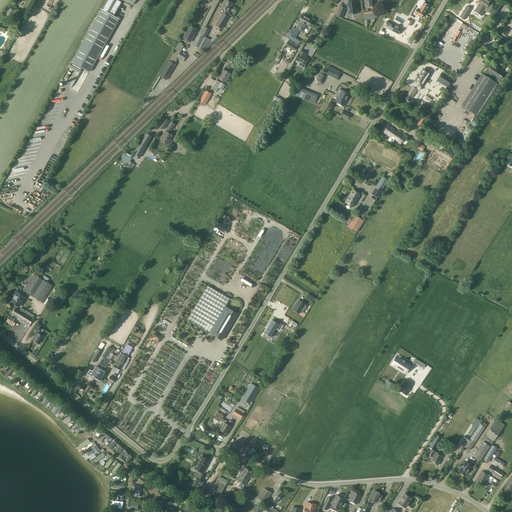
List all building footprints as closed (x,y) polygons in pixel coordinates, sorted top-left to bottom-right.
[(89,72),(119,19),(114,16),(123,1),(132,5),(134,0),(106,0),(101,9),(72,62),(89,72)] [(221,29),(230,14),(228,12),(233,4),(226,0),(225,0),(221,8),(225,10),(215,26),(221,29)] [(376,18),(378,15),(377,11),(372,12),(372,11),(368,11),(367,9),(373,8),(373,6),(372,0),(363,0),(365,7),(365,9),(365,11),(363,12),(364,20),(365,27),(367,27),(366,20),(376,18)] [(414,13),(414,14),(416,15),(414,18),(418,20),(419,17),(421,18),(424,14),(423,13),(425,10),(426,11),(429,6),(424,3),(425,1),(422,0),(419,0),(418,2),(417,5),(419,6),(417,9),(416,9),(414,13)] [(486,8),(490,3),(485,0),(481,0),(479,4),(476,9),(483,13),(486,8)] [(349,15),(356,14),(355,13),(358,13),(357,9),(355,9),(354,2),(348,3),(349,15)] [(464,19),(471,9),(467,6),(460,16),(464,19)] [(345,9),(340,7),(336,16),(341,18),(345,9)] [(11,18),(15,11),(10,8),(6,14),(11,18)] [(378,15),(376,18),(371,29),(377,32),(381,24),(389,29),(398,34),(401,29),(392,23),(393,22),(388,19),(387,20),(384,19),(387,13),(381,10),(380,10),(380,11),(378,15)] [(477,18),(479,19),(481,15),(474,12),(469,22),(474,24),(477,18)] [(299,21),(307,26),(308,26),(312,21),(303,16),(299,21)] [(296,27),(295,28),(302,32),(303,31),(304,31),(307,26),(299,21),(299,22),(299,23),(296,27)] [(194,30),(188,27),(183,35),(190,39),(194,30)] [(206,38),(210,29),(205,27),(196,46),(199,49),(205,37),(206,38)] [(300,41),(295,38),(291,36),(285,45),(294,51),(298,45),(300,42),(300,41)] [(170,60),(175,63),(178,59),(183,62),(186,56),(185,55),(186,54),(183,52),(182,54),(180,52),(184,46),(183,45),(183,44),(179,42),(170,60)] [(287,55),(290,50),(284,46),(280,52),(283,54),(283,53),(287,55)] [(303,67),(308,59),(304,57),(305,54),(300,51),(298,54),(295,60),(300,62),(299,65),(303,67)] [(168,61),(159,76),(166,81),(175,65),(168,61)] [(70,64),(69,67),(79,74),(81,71),(70,64)] [(500,80),(504,73),(492,65),(487,72),(489,73),(487,77),(483,74),(462,107),(479,117),(500,85),(496,83),(498,79),(500,80)] [(326,72),(325,74),(337,80),(338,77),(340,74),(340,73),(329,67),(326,72)] [(426,81),(430,73),(424,69),(419,77),(416,81),(419,83),(421,78),(426,81)] [(226,83),(231,74),(223,70),(218,78),(226,83)] [(447,87),(452,79),(441,73),(436,80),(447,87)] [(295,74),(291,81),(296,84),(300,77),(295,74)] [(217,81),(213,88),(217,90),(219,88),(218,88),(221,83),(217,81)] [(409,101),(417,89),(413,86),(404,98),(409,101)] [(296,88),(293,94),(314,103),(316,97),(296,88)] [(344,106),(350,95),(339,89),(335,95),(338,97),(336,101),(335,102),(344,106)] [(205,105),(212,94),(206,90),(199,101),(205,105)] [(334,101),(336,96),(322,90),(320,95),(334,101)] [(283,100),(276,96),(274,100),(281,104),(283,100)] [(347,120),(350,115),(342,111),(340,116),(347,120)] [(164,129),(169,121),(165,118),(160,126),(164,129)] [(426,120),(423,118),(418,125),(421,127),(426,120)] [(48,120),(42,122),(44,131),(52,128),(52,126),(50,126),(48,120)] [(167,144),(172,135),(169,133),(174,124),(171,122),(160,140),(167,144)] [(464,123),(461,128),(467,132),(470,126),(464,123)] [(401,144),(405,137),(387,125),(382,131),(401,144)] [(140,157),(151,137),(146,134),(134,154),(140,157)] [(413,161),(417,162),(422,152),(418,150),(413,161)] [(124,154),(121,160),(127,163),(131,158),(124,154)] [(382,177),(375,189),(380,193),(388,181),(382,177)] [(360,194),(353,190),(345,203),(352,207),(360,194)] [(13,213),(7,218),(17,229),(23,224),(13,213)] [(356,231),(363,222),(354,217),(348,226),(356,231)] [(42,303),(53,287),(34,274),(23,290),(39,300),(42,303)] [(224,307),(229,299),(208,286),(187,320),(209,333),(222,340),(237,315),(224,307)] [(19,307),(25,298),(15,292),(9,301),(19,307)] [(315,298),(308,294),(305,299),(311,303),(315,298)] [(65,301),(57,296),(56,298),(55,298),(52,302),(55,303),(56,301),(62,305),(65,301)] [(230,306),(230,307),(230,308),(230,309),(231,309),(231,310),(232,310),(232,311),(233,311),(234,312),(235,312),(236,312),(237,312),(237,311),(238,311),(239,311),(239,310),(240,310),(240,309),(241,308),(241,307),(241,306),(241,305),(241,304),(240,303),(240,302),(239,302),(239,301),(238,301),(237,301),(236,300),(235,300),(234,300),(234,301),(233,301),(232,301),(232,302),(231,302),(231,303),(230,303),(230,304),(230,305),(230,306)] [(306,304),(299,300),(294,308),(300,312),(301,311),(302,311),(306,306),(305,305),(306,304)] [(32,319),(24,314),(15,308),(7,321),(13,325),(18,317),(30,324),(33,319),(32,319)] [(278,324),(272,320),(264,333),(271,337),(276,329),(280,331),(283,325),(279,322),(278,324)] [(32,340),(38,344),(41,340),(42,339),(43,338),(43,336),(40,335),(43,330),(41,328),(38,326),(33,332),(36,334),(32,340)] [(67,329),(59,343),(64,346),(73,332),(67,329)] [(106,359),(110,352),(112,349),(109,347),(103,357),(106,359)] [(95,362),(101,351),(98,350),(92,361),(95,362)] [(123,370),(128,361),(126,360),(127,357),(121,353),(114,365),(121,368),(123,370)] [(397,356),(391,365),(406,374),(412,365),(405,361),(403,359),(397,356)] [(106,359),(100,369),(105,372),(106,371),(105,370),(110,361),(106,359)] [(415,359),(413,362),(423,368),(425,365),(415,359)] [(99,369),(100,369),(96,367),(93,371),(90,369),(87,374),(94,378),(99,369)] [(99,369),(94,378),(99,381),(105,372),(100,369),(99,369)] [(113,384),(116,378),(111,376),(108,381),(113,384)] [(407,395),(413,385),(405,380),(399,390),(407,395)] [(251,405),(253,402),(252,401),(259,389),(251,384),(242,399),(251,405)] [(44,399),(41,402),(46,407),(49,403),(44,399)] [(244,412),(247,406),(238,402),(235,408),(244,412)] [(57,419),(59,417),(60,418),(65,413),(62,409),(54,416),(57,419)] [(217,415),(213,412),(209,409),(207,412),(211,414),(207,421),(214,427),(218,421),(220,422),(225,415),(219,411),(217,415)] [(241,419),(244,414),(236,410),(233,414),(241,419)] [(476,419),(472,425),(472,426),(476,428),(480,422),(476,419)] [(230,426),(233,422),(229,420),(227,424),(224,423),(220,430),(226,433),(228,430),(229,430),(231,427),(230,426)] [(487,435),(473,456),(480,462),(505,425),(496,420),(486,434),(487,435)] [(482,422),(464,447),(469,450),(486,425),(482,422)] [(434,447),(440,437),(436,435),(428,447),(432,449),(434,447)] [(243,440),(238,450),(242,452),(247,442),(243,440)] [(256,443),(255,444),(259,447),(260,445),(264,448),(265,447),(268,449),(269,447),(257,440),(256,443)] [(83,451),(92,445),(89,441),(78,449),(79,452),(82,449),(83,451)] [(488,462),(497,448),(492,445),(484,459),(488,462)] [(88,457),(99,455),(97,449),(87,451),(85,452),(86,456),(88,456),(88,457)] [(442,459),(443,457),(432,450),(429,455),(432,457),(430,461),(432,461),(438,465),(440,461),(439,461),(440,458),(442,459)] [(99,462),(101,464),(106,459),(102,455),(94,462),(96,465),(99,462)] [(201,457),(195,468),(202,472),(208,461),(201,457)] [(502,468),(505,464),(496,458),(493,463),(502,468)] [(468,473),(472,467),(465,462),(459,471),(465,476),(467,472),(468,473)] [(501,478),(503,474),(491,467),(488,471),(501,478)] [(245,486),(253,473),(244,468),(236,480),(240,483),(238,487),(242,489),(244,485),(245,486)] [(486,487),(488,484),(487,483),(491,476),(482,471),(476,481),(486,487)] [(197,492),(206,476),(201,473),(199,478),(198,477),(191,489),(194,490),(192,494),(196,495),(197,492)] [(217,480),(211,492),(220,496),(226,485),(219,482),(217,480)] [(264,503),(271,493),(264,489),(258,499),(264,503)] [(280,497),(283,493),(278,489),(273,497),(272,496),(270,499),(276,503),(277,500),(279,501),(281,498),(280,497)] [(361,511),(367,511),(371,505),(374,500),(376,501),(379,503),(382,499),(384,495),(381,494),(381,493),(374,490),(367,503),(366,503),(361,511)] [(131,498),(139,501),(141,494),(133,491),(131,498)] [(357,504),(361,495),(353,491),(348,500),(357,504)] [(406,508),(411,499),(404,494),(398,503),(406,508)] [(340,510),(345,499),(337,495),(334,500),(328,497),(322,508),(327,511),(330,504),(332,505),(331,506),(340,510)] [(315,511),(316,511),(317,505),(307,502),(303,511),(315,511)]
